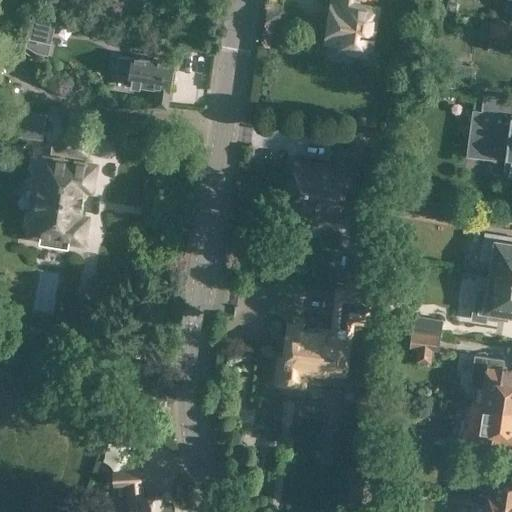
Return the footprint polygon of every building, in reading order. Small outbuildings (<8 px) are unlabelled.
[(372,5),(372,0),(332,0),(326,43),(371,49),(377,6),(372,5)] [(51,44),(57,20),(32,15),(27,38),(51,44)] [(511,39),(511,29),(511,24),(491,21),(489,36),(511,39)] [(168,108),(175,62),(130,56),(128,73),(143,75),(142,86),(156,89),(154,106),(168,108)] [(445,62),(441,84),(468,89),(472,67),(445,62)] [(482,110),(473,109),(467,155),(506,160),(505,168),(510,174),(511,173),(511,96),(484,93),(482,110)] [(89,186),(92,166),(83,164),(87,139),(66,136),(64,146),(54,144),(52,159),(46,159),(46,163),(42,164),(41,171),(44,175),(43,184),(39,184),(36,205),(40,205),(39,215),(34,216),(33,224),(37,227),(36,231),(40,232),(39,242),(69,246),(70,236),(81,238),(84,218),(75,217),(80,184),(89,186)] [(361,161),(363,146),(339,143),(336,165),(296,160),(290,211),(340,218),(344,189),(357,191),(360,172),(358,172),(360,161),(361,161)] [(386,148),(374,146),(371,168),(383,170),(386,148)] [(413,197),(397,195),(394,211),(411,214),(413,197)] [(462,205),(429,200),(427,216),(460,221),(462,205)] [(511,236),(484,232),(483,240),(482,240),(479,260),(494,263),(492,275),(511,278),(511,236)] [(358,253),(357,264),(369,265),(370,254),(358,253)] [(0,297),(8,279),(0,275),(0,297)] [(511,278),(492,275),(485,316),(505,319),(507,311),(511,312),(511,278)] [(368,324),(372,295),(339,291),(335,332),(301,329),(301,325),(288,323),(284,358),(280,358),(276,383),(305,387),(307,370),(345,374),(351,322),(364,324),(368,324)] [(402,330),(411,331),(413,319),(404,318),(402,330)] [(416,332),(442,335),(443,322),(417,319),(416,332)] [(390,342),(399,343),(401,330),(391,329),(390,342)] [(441,338),(442,335),(416,332),(415,333),(412,333),(410,348),(417,349),(415,363),(430,364),(432,351),(438,352),(439,338),(441,338)] [(475,383),(472,402),(511,407),(511,368),(507,368),(509,359),(476,354),(472,379),(475,383)] [(464,428),(462,439),(506,445),(507,440),(511,440),(511,407),(472,402),(471,402),(468,425),(464,428)] [(124,412),(113,418),(125,438),(136,432),(124,412)] [(403,428),(401,445),(427,448),(429,431),(403,428)] [(466,454),(465,467),(491,470),(492,457),(466,454)] [(171,511),(171,505),(163,505),(162,496),(143,498),(140,469),(114,471),(115,484),(131,483),(133,511),(171,511)] [(486,503),(511,507),(511,479),(490,476),(480,474),(479,487),(488,489),(486,503)] [(410,511),(414,494),(398,492),(395,511),(410,511)] [(511,511),(511,507),(486,503),(484,511),(511,511)]
